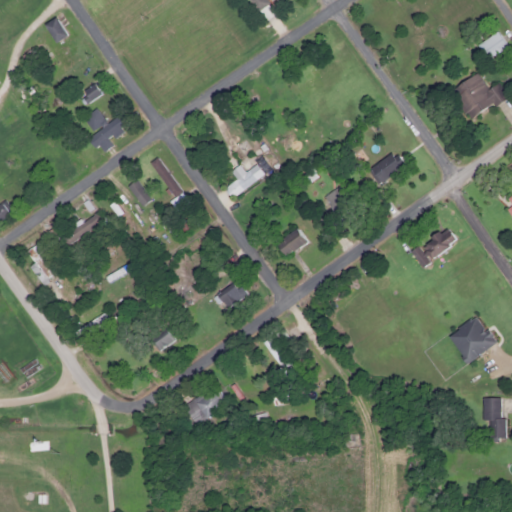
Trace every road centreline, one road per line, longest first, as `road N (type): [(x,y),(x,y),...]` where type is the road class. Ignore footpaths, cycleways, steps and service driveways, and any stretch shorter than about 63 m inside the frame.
road 1 (residential): [(358,439),(288,299),(73,0)]
road 2 (residential): [(116,408),(138,405),(511,135)]
road 3 (residential): [(0,243),(343,0)]
road 4 (residential): [(511,264),(332,0)]
road 5 (residential): [(116,408),(0,254)]
